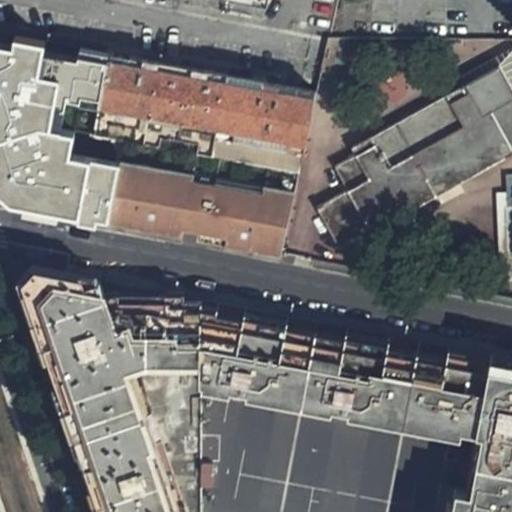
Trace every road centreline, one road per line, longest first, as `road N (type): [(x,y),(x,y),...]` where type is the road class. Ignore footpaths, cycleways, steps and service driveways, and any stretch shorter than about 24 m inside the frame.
road 1 (residential): [(511,325),(0,225)]
road 2 (unknown): [(0,16),(300,66)]
road 3 (secondary): [(59,511),(0,338)]
